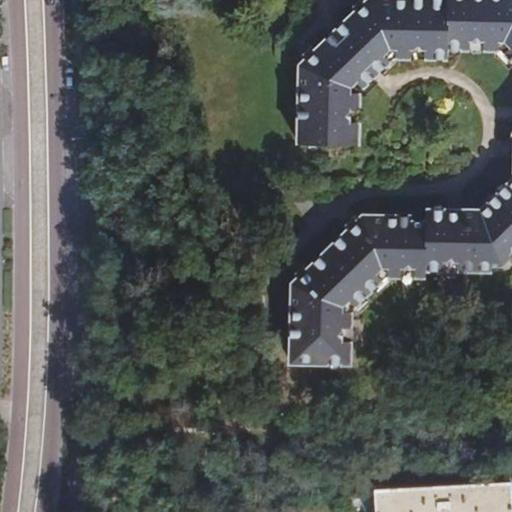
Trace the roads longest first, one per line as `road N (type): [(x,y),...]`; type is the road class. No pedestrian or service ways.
road 1 (primary): [(14,0),(20,305),(7,511)]
road 2 (primary): [(44,511),(55,303),(47,0)]
